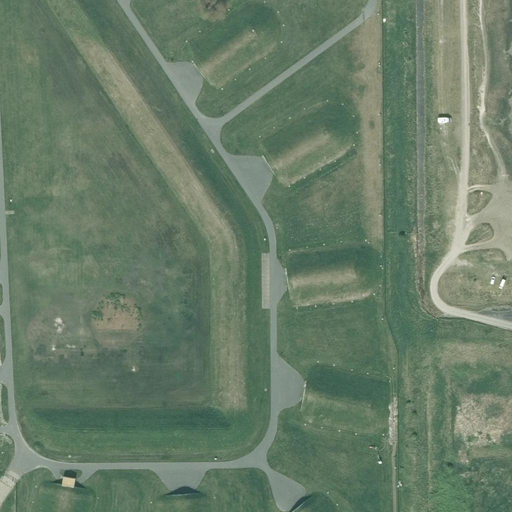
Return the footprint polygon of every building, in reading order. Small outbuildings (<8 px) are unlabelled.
[(203,75),(206,80),(267,36),(253,16),(192,60),(192,61),(196,65),(196,66),(197,68),(202,74),(203,75)] [(273,172),(275,176),(338,139),(326,118),(263,155),(263,156),(267,162),(268,164),(272,171),(273,172)] [(289,292),(364,282),(360,258),(286,269),(287,275),(287,277),(288,285),(289,287),(289,292)] [(303,399),(302,404),(373,419),(378,396),(308,381),(307,381),(306,386),(305,388),(304,396),(303,399)] [(64,477),(62,485),(74,487),(75,479),(64,477)] [(80,488),(74,487),(62,485),(61,485),(57,484),(51,511),(75,511),(80,488)] [(195,511),(194,494),(189,494),(187,495),(179,495),(177,495),(171,496),(170,496),(171,511),(195,511)] [(293,511),(292,511),(318,511),(308,499),(303,503),(302,504),(301,505),(295,510),(294,511),(293,511)]
